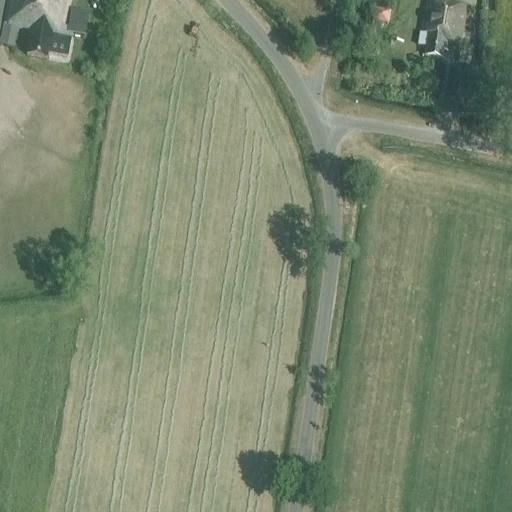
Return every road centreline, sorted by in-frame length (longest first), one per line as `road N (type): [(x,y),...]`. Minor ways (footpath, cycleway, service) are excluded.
road 1 (unclassified): [(295,511),(334,243),(322,131)]
road 2 (unclassified): [(511,154),(366,126),(322,131)]
road 3 (unclassified): [(227,0),(322,131)]
